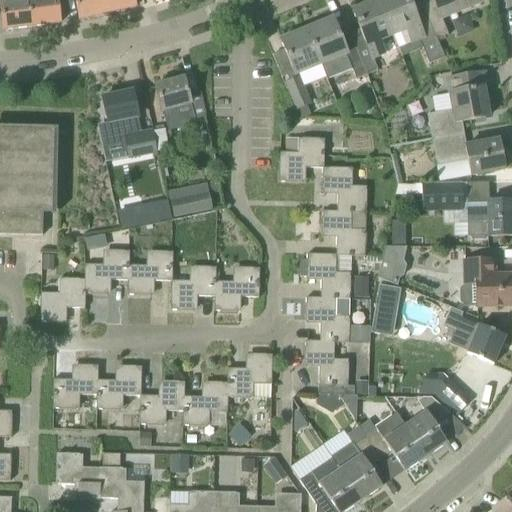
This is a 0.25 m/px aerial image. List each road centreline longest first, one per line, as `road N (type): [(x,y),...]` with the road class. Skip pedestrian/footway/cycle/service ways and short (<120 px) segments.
road 1 (residential): [(239,6),(236,201),(273,255),(265,328),(121,343),(40,342),(22,332),(15,294),(0,285)]
road 2 (residential): [(0,62),(114,45),(239,6)]
road 3 (residential): [(418,511),(511,423)]
